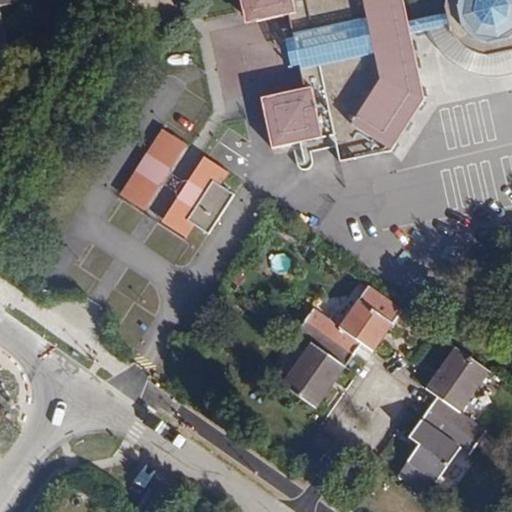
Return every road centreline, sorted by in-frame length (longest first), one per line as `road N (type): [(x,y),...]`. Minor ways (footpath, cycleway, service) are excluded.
road 1 (residential): [(261,511),(74,383)]
road 2 (residential): [(395,363),(289,511)]
road 3 (residential): [(0,488),(74,383)]
